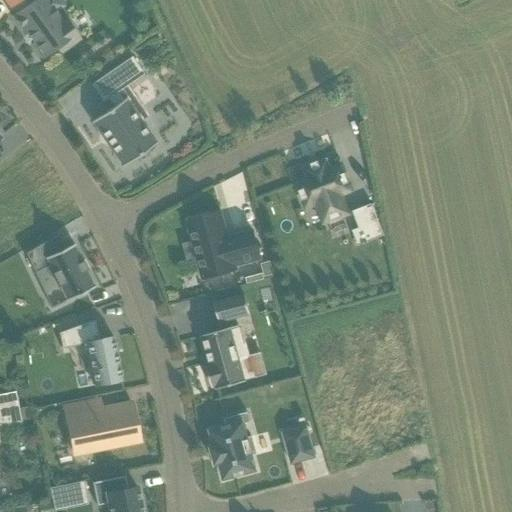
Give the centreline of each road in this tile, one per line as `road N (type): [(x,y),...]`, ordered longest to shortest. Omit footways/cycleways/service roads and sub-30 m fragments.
road 1 (residential): [(104,223),(163,367),(183,511)]
road 2 (residential): [(104,223),(353,113)]
road 3 (residential): [(0,73),(104,223)]
road 4 (residential): [(306,495),(422,451)]
road 5 (residential): [(306,495),(428,488)]
